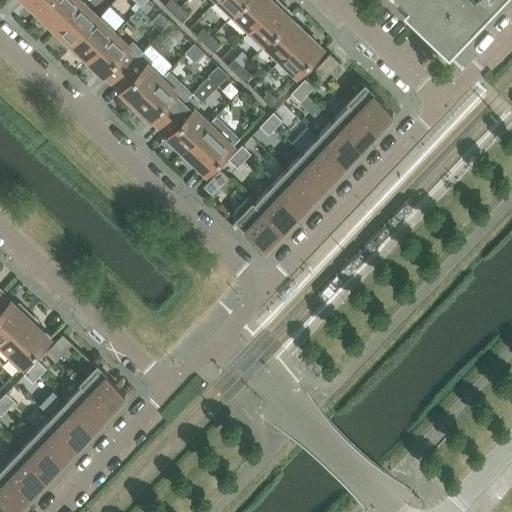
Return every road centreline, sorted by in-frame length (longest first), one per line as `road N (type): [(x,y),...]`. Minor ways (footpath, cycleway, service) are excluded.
road 1 (residential): [(263,292),(0,42)]
road 2 (residential): [(441,105),(263,292)]
road 3 (residential): [(218,342),(399,511)]
road 4 (residential): [(0,231),(168,391)]
road 5 (residential): [(168,391),(53,511)]
road 6 (residential): [(441,105),(331,0)]
